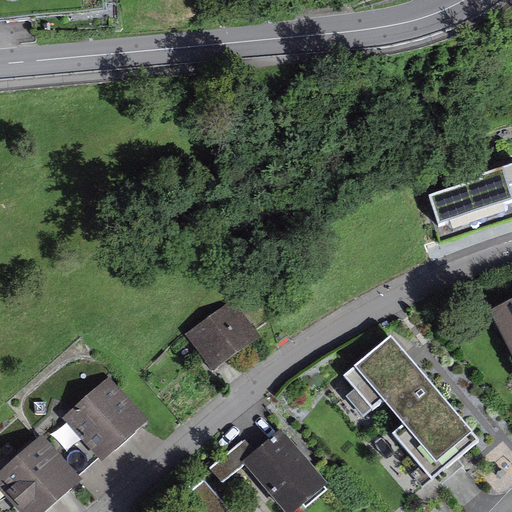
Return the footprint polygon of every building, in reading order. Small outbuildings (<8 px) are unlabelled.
[(511,177),(509,167),(430,192),(441,229),(511,206),(511,177)] [(511,295),(494,305),(511,339),(511,295)] [(233,312),(194,338),(215,369),(254,343),(233,312)] [(486,433),(398,326),(350,366),(379,401),(388,394),(410,421),(401,428),(438,473),(486,433)] [(109,383),(0,478),(0,481),(26,511),(32,511),(140,419),(109,383)] [(330,477),(285,425),(245,460),(290,511),(330,477)]
